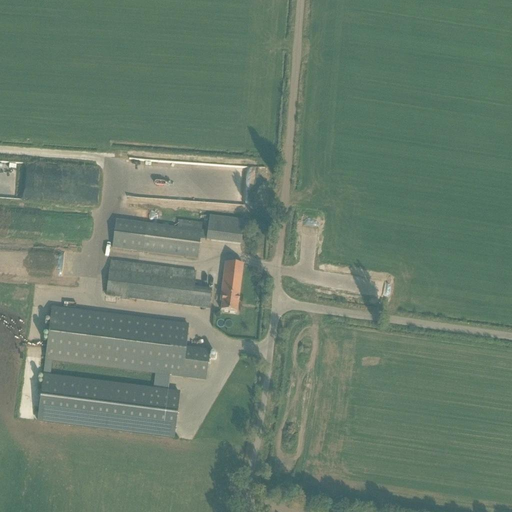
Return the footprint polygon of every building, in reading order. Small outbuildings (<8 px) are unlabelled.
[(206,241),(241,245),(244,221),(234,220),(210,217),(206,241)] [(112,250),(197,260),(202,224),(178,221),(177,229),(115,221),(112,250)] [(191,312),(196,273),(110,262),(105,301),(191,312)] [(220,311),(237,313),(243,266),(225,263),(219,302),(222,303),(220,311)] [(45,359),(206,380),(209,351),(185,348),(188,327),(52,309),(45,359)] [(43,375),(37,423),(173,440),(179,392),(168,391),(153,389),(43,375)]
